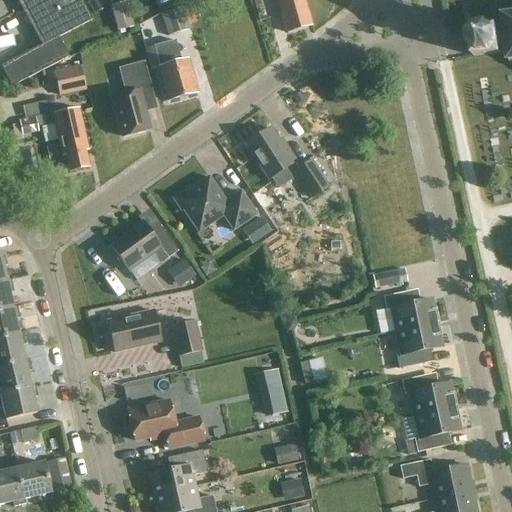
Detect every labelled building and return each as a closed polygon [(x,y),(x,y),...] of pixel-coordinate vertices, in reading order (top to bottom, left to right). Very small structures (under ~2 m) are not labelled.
[(58,39),(92,21),(81,0),(17,0),(42,46),(0,67),(11,88),(68,58),(58,39)] [(277,0),(288,33),(312,26),(304,0),(277,0)] [(127,3),(110,7),(116,33),(133,28),(127,3)] [(183,8),(162,15),(169,37),(190,30),(183,8)] [(499,55),(499,53),(506,52),(508,62),(511,61),(511,14),(502,15),(505,39),(497,40),(496,26),(469,29),(472,58),(499,55)] [(182,62),(176,41),(154,47),(160,68),(158,69),(168,102),(198,94),(189,60),(182,62)] [(155,102),(145,63),(119,70),(126,95),(113,99),(123,138),(150,131),(143,106),(155,102)] [(80,66),(54,72),(59,97),(86,91),(80,66)] [(304,101),(300,94),(294,98),(298,105),(304,101)] [(27,118),(49,112),(46,102),(24,108),(27,118)] [(63,157),(67,156),(70,173),(89,168),(85,152),(88,151),(79,109),(53,115),(63,157)] [(18,122),(22,137),(39,133),(35,118),(18,122)] [(281,140),(278,142),(269,129),(246,144),(270,180),(296,162),(281,140)] [(58,151),(47,152),(48,162),(59,161),(58,151)] [(310,161),(294,171),(312,199),(328,189),(310,161)] [(174,200),(182,212),(183,211),(199,234),(224,217),(234,231),(257,216),(241,193),(227,203),(209,178),(187,193),(186,192),(174,200)] [(262,218),(243,230),(253,245),(272,232),(262,218)] [(112,248),(112,249),(129,273),(154,255),(161,264),(178,252),(161,227),(151,235),(142,222),(131,230),(133,233),(112,248)] [(185,261),(168,273),(179,288),(196,276),(185,261)] [(375,290),(408,283),(405,270),(373,277),(375,290)] [(0,311),(13,308),(12,308),(9,294),(13,293),(11,281),(6,282),(7,282),(0,283),(0,311)] [(397,332),(437,324),(432,301),(413,305),(410,293),(384,298),(387,311),(392,310),(397,332)] [(0,338),(19,334),(18,334),(15,320),(19,319),(17,307),(12,308),(13,308),(0,311),(0,338)] [(108,322),(115,353),(161,343),(154,312),(108,322)] [(202,352),(195,323),(170,329),(177,357),(178,357),(181,368),(204,363),(201,352),(202,352)] [(437,324),(397,332),(402,356),(397,357),(400,370),(425,364),(423,352),(442,348),(437,324)] [(0,366),(25,360),(21,346),(25,345),(23,333),(18,334),(19,334),(0,338),(0,366)] [(0,393),(31,386),(27,372),(31,371),(29,359),(25,360),(0,366),(0,393)] [(322,359),(308,362),(313,382),(314,384),(322,382),(319,373),(326,372),(322,359)] [(259,375),(262,391),(282,387),(278,371),(259,375)] [(415,416),(455,408),(450,384),(431,388),(428,376),(402,382),(405,395),(410,394),(415,416)] [(37,414),(33,398),(37,397),(35,385),(31,386),(0,393),(6,421),(37,414)] [(285,400),(265,404),(268,416),(287,412),(285,400)] [(129,414),(135,441),(165,435),(169,449),(205,441),(199,418),(174,424),(170,405),(129,414)] [(455,408),(415,416),(420,439),(415,440),(418,453),(443,448),(441,436),(460,432),(455,408)] [(420,439),(415,416),(399,420),(404,443),(415,440),(420,439)] [(39,439),(36,428),(10,435),(12,445),(39,439)] [(294,446),(274,450),(277,466),(298,461),(294,446)] [(155,497),(195,488),(192,476),(207,472),(202,451),(168,459),(170,471),(150,475),(155,497)] [(54,491),(71,487),(65,460),(48,464),(54,491)] [(430,461),(400,467),(403,479),(417,477),(419,488),(430,485),(433,500),(473,491),(467,465),(433,473),(430,461)] [(25,501),(39,497),(40,502),(52,499),(44,464),(18,470),(25,501)] [(26,505),(25,501),(18,470),(0,473),(0,506),(13,503),(14,507),(26,505)] [(301,480),(280,484),(284,502),(304,497),(301,480)] [(195,488),(155,497),(158,511),(216,511),(213,497),(197,500),(195,488)] [(477,511),(473,491),(433,500),(435,511),(477,511)]
